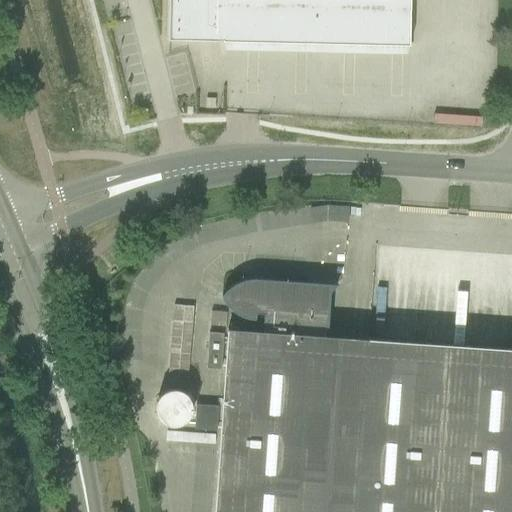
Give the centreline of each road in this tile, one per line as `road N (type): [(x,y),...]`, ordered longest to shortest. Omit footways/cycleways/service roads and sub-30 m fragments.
road 1 (unclassified): [(511,171),(310,159),(165,177)]
road 2 (unknown): [(165,177),(126,0)]
road 3 (unclassified): [(165,177),(99,181),(5,218)]
road 4 (unclassified): [(17,249),(165,177)]
road 5 (tertiary): [(65,404),(50,325),(17,249)]
road 6 (tertiary): [(65,404),(0,277)]
